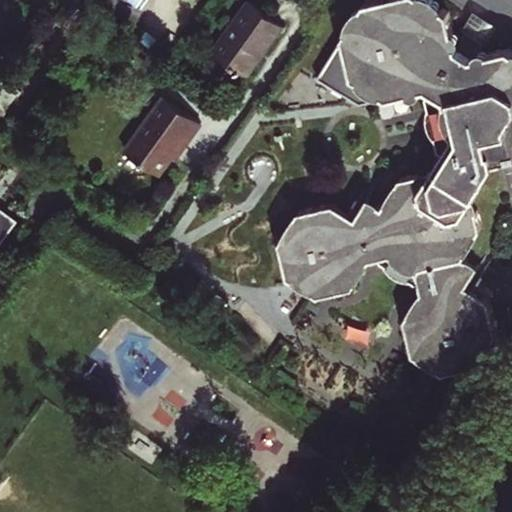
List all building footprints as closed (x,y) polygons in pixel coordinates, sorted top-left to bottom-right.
[(244,76),(286,19),(258,0),(249,0),(211,52),(244,76)] [(511,54),(510,53),(511,51),(508,47),(486,52),(486,56),(481,57),(475,59),(474,55),(471,56),(456,46),(456,43),(451,44),(450,38),(449,32),(453,31),(449,9),(443,5),(440,8),(428,0),(365,0),(362,4),(365,6),(350,30),(347,28),(344,32),(318,73),(360,102),(409,90),(408,87),(421,84),(428,88),(443,97),(452,133),(443,147),(431,167),(427,168),(427,172),(419,174),(417,170),(399,173),(395,179),(397,180),(385,199),(384,198),(381,203),(377,200),(375,203),(365,197),(355,213),(351,220),(343,215),(345,212),(336,205),(338,202),(334,199),(297,207),(294,212),(296,215),(285,233),(282,231),(278,236),(286,271),(290,274),(293,271),(312,284),(310,287),(316,290),(351,282),(354,277),(351,274),(363,257),(366,258),(369,254),(377,252),(388,251),(415,268),(417,279),(419,287),(418,291),(419,293),(408,312),(405,310),(402,314),(409,349),(415,353),(417,351),(436,362),(434,365),(439,369),(475,359),(477,356),(474,353),(486,335),(489,337),(493,331),(485,296),(480,292),(477,296),(467,289),(465,292),(459,288),(463,282),(475,262),(461,254),(463,250),(462,248),(472,231),(475,230),(478,225),(475,209),(470,209),(468,198),(472,197),(472,193),(493,161),(511,155),(511,54)] [(495,27),(471,12),(462,26),(466,28),(482,38),(486,41),(495,27)] [(475,59),(481,57),(477,45),(482,38),(466,28),(461,36),(450,38),(451,44),(456,43),(456,46),(471,56),(474,55),(475,59)] [(7,84),(5,85),(0,92),(0,113),(17,91),(7,84)] [(433,155),(443,147),(452,133),(443,97),(428,88),(418,101),(421,114),(418,121),(418,126),(420,131),(428,142),(429,153),(433,155)] [(199,124),(160,96),(121,152),(154,176),(176,146),(180,149),(199,124)] [(0,202),(0,239),(18,215),(0,202)] [(412,280),(417,279),(415,268),(388,251),(377,252),(376,258),(381,262),(388,272),(400,278),(409,278),(412,280)]
